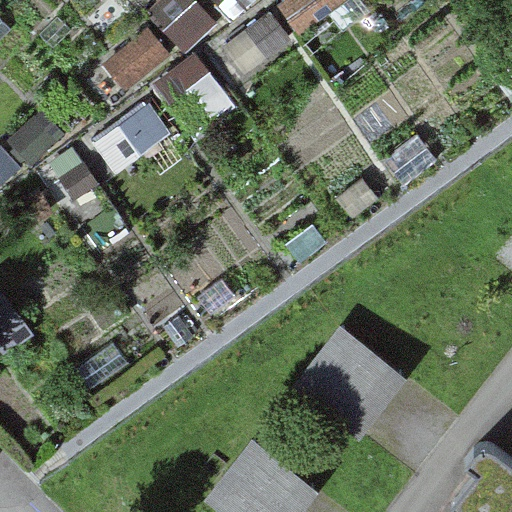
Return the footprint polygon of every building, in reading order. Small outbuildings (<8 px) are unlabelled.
[(156,69),(178,105),(218,80),(193,40),(226,19),(214,0),(201,0),(107,60),(125,89),(156,69)] [(99,144),(122,171),(176,126),(154,99),(99,144)] [(0,183),(26,165),(8,141),(0,146),(0,183)] [(344,319),(295,381),(358,431),(407,369),(344,319)] [(255,434),(206,496),(225,511),(295,511),(318,484),(255,434)] [(511,511),(511,451),(466,510),(469,511),(511,511)]
